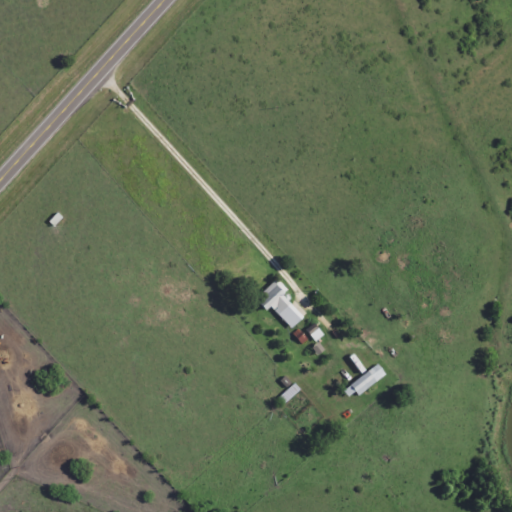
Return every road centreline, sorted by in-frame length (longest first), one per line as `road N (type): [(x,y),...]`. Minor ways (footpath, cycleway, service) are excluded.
road 1 (residential): [(77,95),(306,312)]
road 2 (tertiary): [(0,179),(163,0)]
